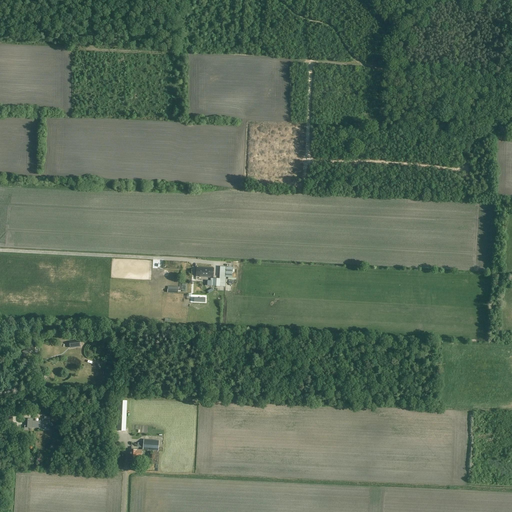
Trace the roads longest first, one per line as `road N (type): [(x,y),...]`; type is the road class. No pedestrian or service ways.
road 1 (track): [(511,73),(365,66),(333,26),(290,13),(276,0)]
road 2 (track): [(92,0),(93,48),(167,52)]
